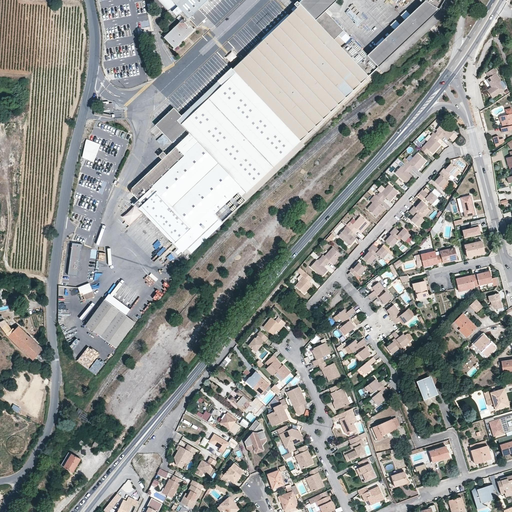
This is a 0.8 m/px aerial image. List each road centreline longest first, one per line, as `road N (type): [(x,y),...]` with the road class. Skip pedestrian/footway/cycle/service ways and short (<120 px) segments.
road 1 (unclassified): [(31,464),(54,408),(53,260),(92,74),(90,0)]
road 2 (primary): [(175,399),(371,168)]
road 3 (residential): [(336,274),(445,157),(476,146)]
road 4 (residential): [(336,274),(379,326),(373,345),(393,372),(409,420)]
road 5 (primary): [(175,399),(76,511)]
road 6 (primary): [(87,511),(175,399)]
road 7 (track): [(461,104),(492,39),(511,80)]
